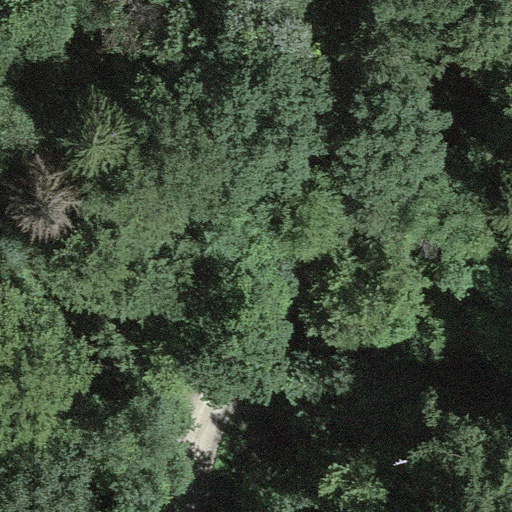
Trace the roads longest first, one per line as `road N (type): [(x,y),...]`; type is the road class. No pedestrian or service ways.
road 1 (track): [(262,306),(511,51)]
road 2 (track): [(0,493),(208,389),(262,306)]
road 3 (track): [(140,0),(39,89),(0,146)]
road 4 (track): [(208,389),(189,463),(187,511)]
